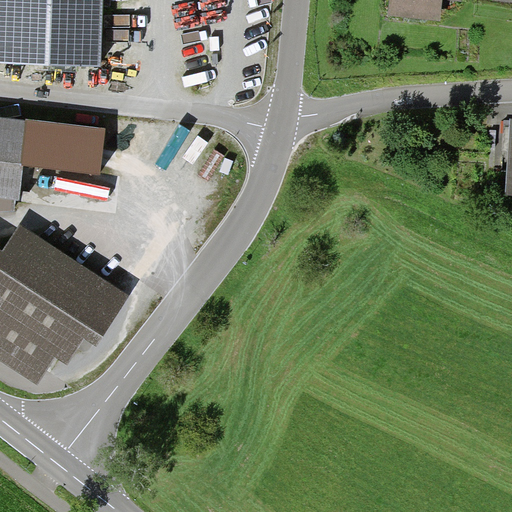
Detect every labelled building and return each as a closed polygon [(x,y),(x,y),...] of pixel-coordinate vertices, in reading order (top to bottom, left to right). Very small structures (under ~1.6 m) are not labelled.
[(97,0),(3,0),(1,56),(96,59),(97,0)] [(391,0),(390,15),(441,21),(443,0),(447,0),(464,2),(463,0),(391,0)] [(114,128),(0,115),(0,214),(23,217),(29,166),(109,175),(114,128)] [(511,119),(505,119),(502,171),(509,171),(508,193),(511,193),(511,119)] [(0,359),(39,383),(56,356),(72,365),(86,341),(101,350),(135,295),(21,225),(6,249),(0,245),(0,359)]
